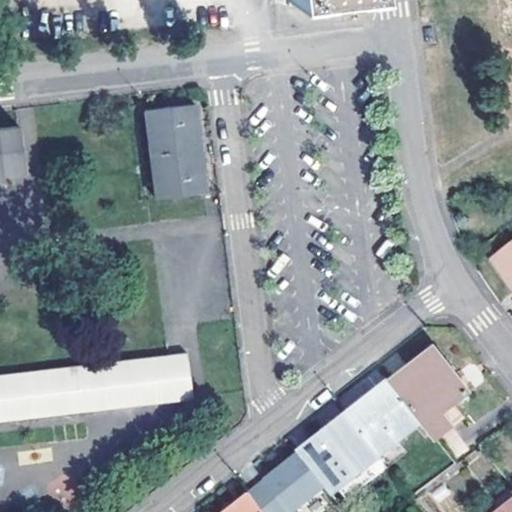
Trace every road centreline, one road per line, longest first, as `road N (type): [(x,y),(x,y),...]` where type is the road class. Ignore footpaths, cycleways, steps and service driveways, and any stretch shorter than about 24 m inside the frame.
road 1 (residential): [(276,414),(261,377),(221,60)]
road 2 (residential): [(452,280),(414,179),(395,38)]
road 3 (residential): [(0,90),(221,60)]
road 4 (residential): [(452,280),(276,414)]
road 5 (residential): [(221,60),(395,38)]
road 6 (residential): [(276,414),(147,511)]
